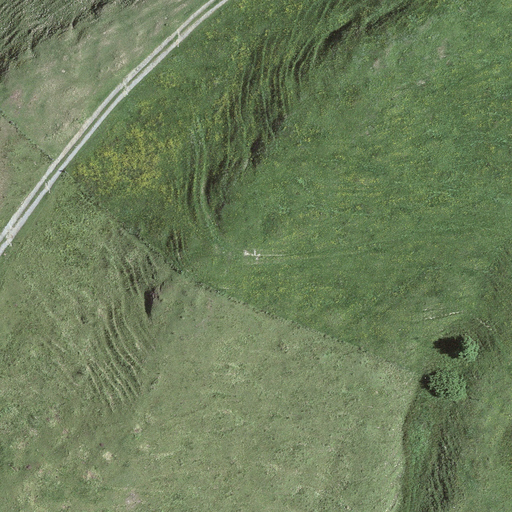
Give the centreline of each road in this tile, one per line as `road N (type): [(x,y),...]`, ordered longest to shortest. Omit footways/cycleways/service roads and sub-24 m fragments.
road 1 (track): [(133,79),(186,104),(202,149),(204,216),(214,236),(245,257),(357,248),(511,217)]
road 2 (track): [(0,250),(133,79),(222,0)]
